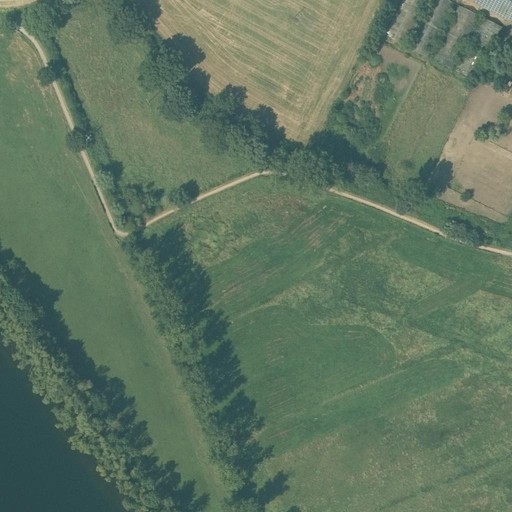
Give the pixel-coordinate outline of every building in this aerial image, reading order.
[(425,0),(402,0),(385,35),(404,44),(425,0)] [(452,3),(445,0),(430,0),(407,47),(426,56),(452,3)] [(500,17),(503,11),(486,2),(483,0),(480,7),(500,17)] [(511,0),(487,0),(486,2),(503,11),(508,13),(511,15),(511,0)] [(476,13),(457,4),(431,57),(450,67),(476,13)] [(502,25),(483,16),(457,69),(476,78),(502,25)]
